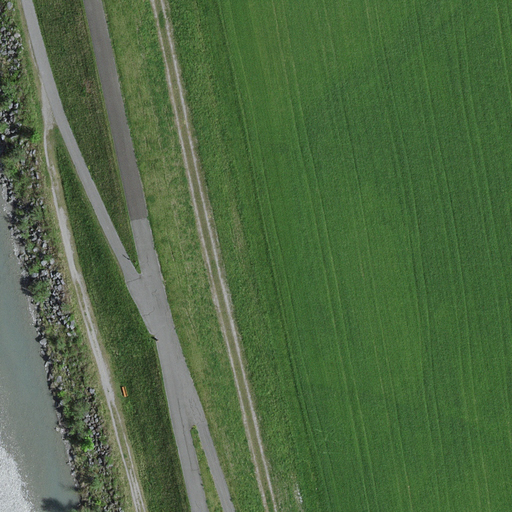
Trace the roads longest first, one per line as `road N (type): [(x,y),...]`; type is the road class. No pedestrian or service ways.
road 1 (track): [(53,97),(47,140),(60,222),(139,511)]
road 2 (track): [(251,285),(306,511)]
road 3 (track): [(228,511),(160,327)]
